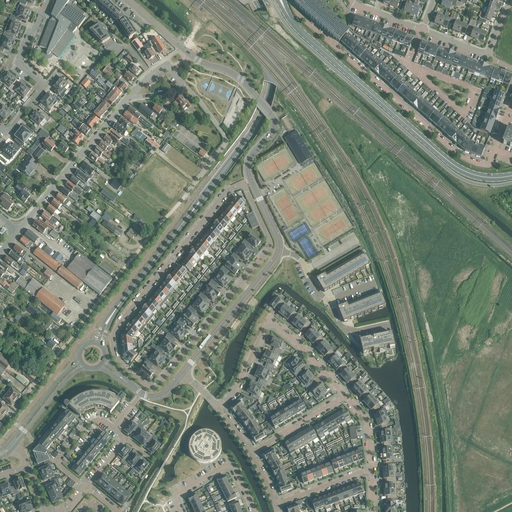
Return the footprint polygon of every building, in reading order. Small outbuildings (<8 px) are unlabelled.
[(72,0),(57,0),(51,17),(52,17),(51,20),(50,20),(39,47),(46,49),(45,51),(44,51),(43,53),(43,55),(43,57),(45,59),(48,60),(50,59),(52,58),(53,56),(52,55),(53,54),(58,58),(75,35),(73,34),(77,28),(78,29),(85,19),(82,16),(85,13),(73,5),(75,2),(72,0)] [(91,0),(112,18),(109,21),(112,24),(115,21),(118,24),(129,40),(138,34),(128,19),(126,20),(121,14),(122,13),(107,0),(91,0)] [(245,0),(250,7),(254,14),(267,12),(262,1),(261,0),(245,0)] [(308,0),(295,0),(294,2),(299,7),(339,42),(342,39),(344,36),(347,33),(308,0)] [(400,0),(398,0),(392,0),(390,6),(396,9),(400,0)] [(410,14),(410,15),(413,16),(414,15),(417,16),(420,8),(416,7),(418,0),(415,0),(414,3),(413,6),(411,13),(411,12),(410,14)] [(449,9),(451,5),(455,7),(457,1),(453,0),(451,0),(450,2),(445,0),(443,0),(441,6),(449,9)] [(20,3),(19,6),(17,11),(20,12),(28,16),(29,14),(30,15),(31,11),(30,11),(25,8),(26,5),(20,3)] [(413,6),(407,3),(404,11),(410,14),(411,12),(411,13),(413,6)] [(489,3),(487,8),(494,11),(495,9),(496,10),(498,6),(496,6),(489,3)] [(485,14),(492,17),(494,11),(487,8),(485,14)] [(11,15),(10,18),(13,19),(16,20),(19,22),(20,19),(26,21),(27,21),(29,18),(28,17),(28,16),(20,12),(18,17),(11,15)] [(492,17),(485,14),(482,13),(480,18),(479,22),(485,24),(486,21),(490,23),(492,17)] [(434,23),(440,26),(443,17),(437,15),(434,23)] [(357,28),(360,18),(356,16),(354,21),(352,20),(350,25),(357,28)] [(443,17),(440,26),(446,28),(449,20),(443,17)] [(12,22),(10,27),(19,31),(19,29),(20,29),(21,26),(20,26),(21,25),(15,23),(16,20),(13,19),(10,18),(9,21),(12,22)] [(360,18),(357,28),(361,29),(365,20),(360,18)] [(365,20),(361,29),(366,31),(369,22),(365,20)] [(366,31),(370,33),(374,23),(369,22),(366,31)] [(452,30),(458,33),(461,24),(456,22),(452,30)] [(370,33),(375,34),(378,25),(374,23),(370,33)] [(467,27),(461,24),(458,33),(464,35),(467,27)] [(102,44),(110,38),(105,31),(107,30),(103,27),(101,28),(99,25),(91,30),(96,37),(98,37),(102,44)] [(375,34),(380,37),(384,27),(378,25),(375,34)] [(4,34),(9,36),(11,34),(16,36),(17,36),(19,32),(18,32),(19,31),(10,27),(7,26),(4,34)] [(390,29),(384,27),(380,37),(386,39),(390,29)] [(391,41),(392,41),(395,31),(390,29),(386,39),(392,41),(391,41)] [(476,39),(479,34),(480,31),(474,29),(471,37),(476,39)] [(401,33),(395,31),(392,41),(397,43),(401,33)] [(480,31),(479,34),(476,39),(483,42),(486,34),(480,31)] [(406,36),(401,33),(397,43),(403,45),(406,36)] [(9,36),(4,34),(2,37),(6,38),(4,43),(12,47),(13,45),(14,46),(15,42),(14,42),(14,41),(8,39),(9,36)] [(346,37),(343,40),(341,42),(345,46),(352,38),(348,35),(346,37)] [(407,36),(406,36),(403,45),(409,47),(412,38),(407,36)] [(345,46),(349,49),(355,41),(352,38),(345,46)] [(132,43),(138,51),(142,48),(145,53),(149,60),(151,59),(152,59),(153,58),(154,57),(154,56),(151,52),(150,50),(151,49),(147,44),(143,46),(137,39),(132,43)] [(160,54),(165,50),(161,43),(158,45),(155,40),(154,41),(153,40),(152,41),(149,42),(152,46),(154,45),(160,54)] [(352,52),(359,44),(355,41),(349,49),(352,52)] [(427,44),(421,41),(417,53),(423,55),(427,44)] [(12,47),(4,43),(2,48),(0,47),(0,51),(3,52),(4,50),(10,52),(11,52),(12,48),(12,47)] [(352,52),(356,55),(363,48),(359,44),(352,52)] [(423,55),(428,58),(433,46),(427,44),(423,55)] [(439,48),(433,46),(428,58),(429,58),(430,55),(435,57),(439,48)] [(356,55),(360,58),(366,51),(363,48),(356,55)] [(439,62),(440,62),(444,50),(439,48),(435,57),(435,58),(435,57),(440,59),(439,62)] [(440,62),(445,64),(450,52),(444,50),(440,62)] [(360,58),(363,61),(370,54),(366,51),(360,58),(360,59),(360,58)] [(445,64),(451,66),(455,54),(450,52),(445,64)] [(130,54),(125,59),(131,64),(134,59),(132,57),(130,54)] [(370,54),(363,61),(367,65),(373,57),(370,54)] [(461,57),(456,54),(455,54),(451,66),(456,68),(461,57)] [(375,55),(373,57),(367,65),(370,68),(377,60),(379,59),(375,55)] [(458,66),(463,68),(467,59),(461,57),(456,68),(457,68),(458,66)] [(467,59),(463,68),(468,70),(467,72),(468,72),(472,61),(467,59)] [(377,60),(370,68),(374,71),(381,64),(377,60)] [(468,72),(473,75),(478,63),(475,62),(475,61),(473,61),(472,61),(468,72)] [(374,71),(379,75),(387,66),(382,62),(381,64),(374,71)] [(474,72),(480,74),(483,65),(478,63),(473,75),(474,75),(474,72)] [(131,68),(129,70),(136,76),(136,75),(136,76),(137,75),(138,74),(138,73),(139,71),(132,64),(130,66),(131,68)] [(483,65),(480,74),(485,77),(489,67),(483,65)] [(379,75),(382,78),(389,71),(391,69),(387,66),(379,75)] [(491,79),(495,69),(494,69),(489,67),(485,77),(491,79)] [(102,74),(107,77),(109,79),(113,74),(106,68),(102,74)] [(495,69),(491,79),(496,81),(500,71),(495,69)] [(99,76),(100,74),(95,72),(94,72),(93,71),(89,75),(96,80),(98,77),(99,76)] [(134,78),(134,77),(128,72),(126,74),(123,71),(121,74),(125,77),(131,82),(132,80),(133,80),(134,79),(134,78)] [(382,78),(386,82),(393,74),(389,71),(382,78)] [(496,81),(502,83),(506,74),(500,71),(496,81)] [(0,82),(2,80),(6,84),(12,76),(11,75),(9,72),(8,73),(4,78),(1,76),(0,77),(0,82)] [(386,82),(390,85),(397,78),(396,77),(393,74),(386,82)] [(506,74),(502,83),(508,85),(511,76),(506,74)] [(398,75),(396,77),(397,78),(390,85),(394,89),(401,81),(402,79),(398,75)] [(11,92),(15,87),(12,85),(16,80),(17,79),(14,77),(13,77),(12,76),(6,84),(4,86),(8,89),(8,90),(11,92)] [(58,81),(57,83),(65,89),(68,84),(70,87),(73,84),(68,80),(66,82),(61,78),(60,78),(57,81),(58,81)] [(394,89),(398,92),(404,84),(401,81),(394,89)] [(115,88),(110,84),(108,82),(106,85),(110,89),(116,94),(119,96),(122,93),(115,88)] [(123,92),(127,87),(126,85),(122,82),(120,85),(117,82),(114,85),(123,92)] [(15,87),(11,92),(13,94),(15,91),(19,95),(25,87),(24,86),(25,86),(22,83),(21,84),(17,89),(15,87)] [(65,89),(57,83),(56,84),(56,83),(53,86),(54,87),(58,91),(57,93),(61,97),(64,95),(61,93),(65,89)] [(398,92),(402,95),(408,88),(404,84),(405,84),(404,84),(398,92)] [(29,91),(30,90),(27,88),(25,87),(19,95),(24,98),(21,101),(24,103),(28,98),(26,96),(30,91),(29,91)] [(402,95),(405,99),(412,91),(408,88),(402,95)] [(118,97),(119,96),(116,94),(110,89),(108,92),(110,94),(116,100),(118,97)] [(114,103),(116,100),(110,94),(109,96),(107,94),(102,90),(101,91),(111,100),(114,103)] [(113,103),(114,103),(111,100),(101,91),(99,93),(104,97),(106,99),(105,100),(111,106),(113,103)] [(412,91),(405,99),(409,102),(416,94),(412,91)] [(417,92),(416,94),(409,102),(413,106),(420,98),(422,96),(417,92)] [(493,96),(502,100),(504,95),(495,92),(493,96)] [(54,106),(60,99),(55,95),(53,98),(48,94),(47,93),(45,96),(45,97),(45,98),(52,104),(54,106)] [(90,100),(82,94),(79,97),(81,99),(83,98),(88,102),(90,100)] [(189,108),(191,106),(187,101),(186,101),(181,96),(176,101),(174,103),(177,106),(179,104),(182,108),(186,105),(189,108)] [(491,101),(501,105),(502,100),(493,96),(491,101)] [(97,101),(108,110),(111,107),(104,102),(103,103),(101,101),(96,97),(95,99),(97,101)] [(52,104),(45,98),(44,99),(43,99),(40,102),(41,102),(41,103),(39,106),(43,110),(44,109),(49,113),(51,110),(48,108),(52,104)] [(413,106),(417,109),(424,102),(424,101),(420,98),(413,106)] [(425,100),(424,101),(424,102),(417,109),(421,112),(428,105),(429,103),(425,100)] [(99,108),(105,113),(108,110),(97,101),(96,102),(100,106),(99,108)] [(501,105),(491,101),(489,106),(499,110),(501,105)] [(170,111),(173,109),(168,102),(165,105),(170,111)] [(105,113),(99,108),(98,109),(96,107),(96,108),(94,106),(91,103),(89,105),(94,109),(103,116),(105,113)] [(67,112),(70,108),(66,104),(62,109),(67,112)] [(152,119),(154,117),(151,116),(153,113),(142,105),(139,109),(152,119)] [(165,115),(167,112),(165,110),(162,108),(162,109),(156,105),(153,110),(159,114),(161,112),(165,115)] [(421,112),(425,116),(432,108),(428,105),(421,112)] [(499,110),(489,106),(488,111),(497,115),(499,110)] [(140,116),(136,113),(137,111),(135,110),(131,107),(128,111),(136,117),(135,118),(138,120),(148,127),(150,125),(140,117),(140,116)] [(215,167),(208,176),(218,163),(218,164),(226,154),(236,141),(244,131),(249,123),(252,117),(255,111),(257,107),(256,107),(252,115),(249,122),(244,128),(232,144),(215,167)] [(428,119),(429,119),(435,112),(435,111),(432,108),(425,116),(428,119)] [(103,116),(94,109),(93,110),(95,112),(94,114),(100,119),(103,116)] [(12,118),(16,113),(13,111),(11,113),(7,110),(1,117),(2,118),(5,121),(5,120),(9,116),(12,118)] [(36,122),(35,123),(38,127),(45,119),(48,122),(51,118),(43,112),(40,110),(38,113),(35,111),(34,113),(33,112),(31,116),(30,117),(36,122)] [(497,115),(488,111),(486,116),(495,119),(497,115)] [(130,121),(131,120),(135,123),(137,120),(127,112),(124,116),(130,121)] [(439,115),(435,112),(429,119),(433,123),(439,115)] [(433,123),(436,126),(443,118),(439,115),(433,123)] [(89,116),(87,118),(92,122),(96,125),(99,121),(93,116),(91,118),(89,116)] [(287,116),(282,119),(289,131),(294,128),(287,116)] [(484,121),(493,124),(495,120),(495,119),(486,116),(484,121)] [(92,129),(96,125),(92,122),(87,118),(86,120),(88,122),(86,124),(92,129)] [(134,126),(132,125),(126,120),(126,121),(123,118),(120,121),(122,123),(121,125),(125,128),(128,125),(132,129),(134,126)] [(206,201),(221,182),(237,161),(244,153),(251,144),(257,135),(263,125),(266,119),(266,118),(260,130),(253,139),(242,153),(223,178),(206,201)] [(437,126),(440,129),(447,122),(443,118),(436,126),(437,126)] [(86,136),(90,131),(84,126),(83,127),(75,121),(72,124),(86,136)] [(493,124),(484,121),(482,125),(491,129),(493,124)] [(447,122),(440,129),(444,133),(451,125),(450,125),(447,122)] [(452,123),(450,125),(451,125),(444,133),(448,136),(455,128),(455,129),(456,127),(452,123)] [(123,136),(127,132),(117,124),(113,128),(120,133),(123,136)] [(482,125),(480,130),(489,134),(491,129),(482,125)] [(61,126),(57,130),(62,135),(66,130),(61,126)] [(18,131),(28,140),(33,133),(26,127),(25,129),(22,127),(22,128),(21,128),(18,131)] [(448,136),(452,140),(459,132),(458,132),(455,129),(455,128),(448,136)] [(511,145),(511,129),(508,128),(503,142),(511,145)] [(85,138),(79,133),(74,129),(71,133),(81,142),(85,138)] [(121,140),(123,141),(127,145),(128,142),(122,137),(121,137),(112,130),(109,134),(117,140),(118,141),(119,140),(121,140)] [(460,130),(458,132),(459,132),(452,140),(456,143),(463,136),(464,134),(460,130)] [(17,139),(15,141),(22,147),(28,140),(18,131),(15,135),(15,136),(15,137),(16,138),(17,139)] [(41,131),(38,135),(40,136),(44,140),(45,139),(46,140),(47,140),(49,137),(41,131)] [(284,138),(300,165),(312,157),(296,131),(284,138)] [(143,141),(146,137),(139,132),(136,136),(143,141)] [(78,146),(81,142),(71,133),(69,135),(74,139),(72,141),(78,146)] [(115,146),(117,143),(107,135),(104,140),(110,145),(112,143),(115,146)] [(463,136),(456,143),(460,147),(467,139),(463,136)] [(148,139),(144,143),(155,152),(158,147),(148,139)] [(460,147),(465,151),(470,142),(467,139),(460,147)] [(55,147),(54,145),(49,142),(47,140),(46,140),(42,145),(51,152),(55,147)] [(110,151),(112,149),(102,141),(99,145),(105,150),(107,148),(110,151)] [(65,153),(69,148),(66,145),(66,144),(63,142),(59,147),(65,153)] [(474,144),(470,142),(465,151),(471,153),(474,144)] [(12,148),(11,147),(8,144),(3,151),(5,152),(3,155),(10,161),(12,158),(18,152),(17,152),(20,148),(15,144),(12,148)] [(165,154),(170,148),(166,144),(161,151),(165,154)] [(471,153),(476,155),(479,146),(474,144),(471,153)] [(484,148),(479,146),(476,155),(481,157),(484,148)] [(109,159),(110,157),(98,147),(94,151),(100,156),(102,154),(109,159)] [(37,158),(43,151),(39,148),(34,155),(37,158)] [(204,158),(207,153),(202,149),(199,154),(204,158)] [(104,162),(99,158),(93,153),(89,157),(96,162),(97,160),(101,162),(110,170),(112,168),(109,166),(104,163),(104,162)] [(35,161),(27,155),(23,160),(26,162),(19,169),(29,178),(36,170),(31,166),(35,161)] [(85,162),(80,168),(86,173),(85,175),(90,179),(93,176),(91,174),(95,170),(85,162)] [(89,182),(93,186),(95,183),(91,180),(78,170),(75,174),(81,179),(82,178),(88,183),(89,182)] [(87,192),(90,189),(74,176),(70,180),(77,186),(78,184),(81,186),(81,187),(83,189),(87,192)] [(112,185),(118,190),(122,186),(115,180),(112,185)] [(72,191),(74,189),(80,195),(82,193),(75,187),(69,182),(66,186),(72,191)] [(26,188),(20,183),(16,189),(18,191),(19,191),(17,193),(20,195),(18,197),(25,203),(27,200),(26,200),(29,196),(23,191),(26,188)] [(69,196),(76,202),(78,199),(67,190),(64,188),(61,192),(67,197),(69,196)] [(106,192),(104,195),(113,202),(116,199),(106,192)] [(1,204),(8,210),(13,204),(8,200),(10,198),(5,194),(0,200),(3,202),(1,204)] [(60,194),(56,198),(63,203),(65,205),(69,201),(65,198),(63,196),(60,194)] [(233,202),(241,209),(244,204),(243,204),(245,201),(239,196),(237,199),(236,198),(233,202)] [(52,204),(58,209),(57,210),(57,211),(61,214),(63,212),(60,209),(61,208),(59,207),(62,204),(59,202),(55,199),(52,204)] [(237,213),(241,209),(233,202),(229,207),(237,213)] [(54,214),(57,211),(57,210),(54,208),(51,205),(47,210),(53,215),(52,216),(57,220),(59,218),(54,214)] [(234,217),(237,213),(229,207),(226,211),(234,217)] [(223,215),(230,221),(234,217),(226,211),(223,215)] [(47,221),(45,223),(54,230),(56,227),(53,225),(54,224),(55,224),(57,222),(45,212),(44,212),(43,214),(43,215),(42,217),(47,221)] [(90,217),(96,221),(99,217),(93,212),(90,217)] [(73,213),(72,215),(76,218),(78,220),(81,222),(83,221),(79,218),(77,216),(73,213)] [(112,219),(105,213),(102,217),(109,222),(112,219)] [(135,215),(133,217),(145,226),(147,224),(135,215)] [(227,226),(230,221),(223,215),(219,219),(227,226)] [(98,223),(93,219),(88,224),(93,228),(98,223)] [(224,230),(227,226),(219,219),(218,221),(217,220),(215,223),(224,230)] [(43,234),(49,227),(42,221),(40,224),(36,220),(32,225),(43,234)] [(105,220),(101,224),(113,233),(116,231),(117,229),(105,220)] [(220,234),(224,230),(215,223),(213,225),(214,226),(212,227),(220,234)] [(140,233),(142,230),(135,224),(132,227),(140,233)] [(212,227),(209,232),(217,238),(220,234),(212,227)] [(36,235),(31,231),(30,230),(25,236),(31,241),(36,235)] [(49,234),(56,239),(59,236),(52,230),(49,234)] [(129,232),(126,235),(132,240),(135,236),(129,232)] [(214,242),(217,238),(209,232),(206,236),(215,244),(214,242)] [(247,237),(243,241),(249,246),(251,244),(255,247),(256,246),(257,246),(261,242),(252,235),(249,239),(247,237)] [(206,236),(202,240),(212,248),(215,244),(206,236)] [(24,237),(20,242),(29,249),(33,244),(30,241),(30,242),(24,237)] [(212,248),(202,240),(199,244),(207,251),(210,247),(212,248)] [(247,248),(249,246),(243,241),(241,244),(243,245),(240,249),(238,248),(249,257),(252,254),(251,253),(252,252),(247,248)] [(207,251),(199,244),(195,248),(203,255),(207,251)] [(29,255),(27,254),(17,246),(14,250),(20,255),(23,258),(25,260),(29,255)] [(43,251),(46,254),(48,255),(52,251),(47,247),(43,251)] [(55,271),(60,265),(38,248),(33,254),(55,271)] [(200,259),(203,255),(195,248),(194,250),(193,250),(191,252),(202,261),(202,260),(200,259)] [(246,261),(249,257),(238,248),(232,255),(238,259),(240,257),(245,261),(246,260),(246,261)] [(18,263),(18,262),(20,263),(23,259),(17,255),(12,251),(9,255),(18,263)] [(202,261),(191,252),(189,255),(190,255),(188,257),(198,265),(202,261)] [(325,274),(316,279),(318,282),(323,292),(324,292),(324,291),(326,290),(327,291),(327,290),(329,289),(329,288),(331,287),(332,288),(332,287),(334,286),(335,286),(334,285),(337,283),(337,285),(338,284),(337,284),(339,283),(340,283),(339,282),(342,280),(342,281),(343,281),(344,280),(345,280),(344,279),(347,277),(348,278),(350,277),(350,276),(352,274),(353,275),(355,274),(355,273),(357,271),(358,272),(360,271),(360,270),(362,268),(363,269),(365,268),(366,268),(365,267),(368,265),(368,266),(369,266),(368,266),(371,264),(365,255),(364,253),(326,276),(325,274)] [(112,279),(96,266),(80,254),(74,261),(67,269),(83,282),(99,295),(112,279)] [(232,255),(227,261),(238,271),(239,270),(238,270),(241,267),(240,267),(241,266),(236,262),(238,259),(232,255)] [(16,267),(18,265),(8,257),(4,261),(11,266),(13,264),(16,267)] [(198,265),(188,257),(185,261),(193,267),(196,263),(198,265)] [(189,272),(193,267),(185,261),(181,265),(182,266),(187,270),(189,272)] [(235,275),(238,271),(227,261),(222,268),(227,273),(229,270),(235,275)] [(6,272),(7,270),(12,274),(12,273),(13,274),(14,272),(3,263),(0,266),(0,267),(1,269),(0,270),(5,274),(6,272)] [(101,263),(98,266),(110,275),(113,272),(101,263)] [(27,272),(29,269),(23,264),(21,267),(23,269),(27,272)] [(175,270),(183,276),(187,272),(186,272),(181,267),(179,266),(175,270)] [(83,283),(74,276),(62,267),(57,273),(78,289),(83,283)] [(216,275),(218,276),(228,284),(230,280),(230,279),(225,275),(227,273),(222,268),(216,275)] [(7,280),(9,278),(0,270),(0,277),(1,278),(3,276),(7,280)] [(49,278),(52,274),(47,270),(44,274),(49,278)] [(180,281),(183,276),(175,270),(172,274),(180,281)] [(170,276),(168,278),(176,285),(180,281),(172,274),(170,276)] [(228,284),(218,276),(216,275),(211,281),(216,286),(218,283),(223,288),(224,287),(225,287),(228,284)] [(20,277),(16,282),(24,289),(28,283),(20,277)] [(173,289),(176,285),(168,278),(166,281),(165,283),(173,289)] [(0,287),(0,288),(0,287),(0,283),(4,287),(3,287),(12,294),(14,291),(10,287),(9,288),(0,280),(0,287)] [(42,288),(33,280),(25,290),(35,297),(42,288)] [(214,288),(216,286),(211,281),(209,284),(210,285),(207,289),(217,297),(220,293),(214,288)] [(10,287),(14,291),(19,286),(14,282),(10,287)] [(161,287),(171,295),(169,293),(173,289),(165,283),(161,287)] [(168,299),(171,295),(161,287),(158,291),(168,299)] [(43,288),(35,298),(58,316),(65,306),(43,288)] [(202,292),(200,294),(205,299),(207,297),(212,301),(213,300),(214,301),(217,297),(207,289),(204,293),(202,292)] [(168,299),(158,291),(155,295),(164,303),(163,301),(166,298),(168,299)] [(200,299),(196,303),(206,310),(209,307),(208,306),(209,305),(204,301),(205,299),(200,294),(198,297),(200,299)] [(347,304),(337,308),(343,322),(344,322),(344,321),(346,320),(347,321),(348,320),(350,319),(351,320),(351,318),(353,317),(354,318),(357,317),(358,317),(358,316),(361,315),(361,316),(361,315),(364,314),(365,314),(368,312),(368,313),(368,312),(371,311),(372,311),(375,310),(378,308),(378,309),(379,309),(379,308),(382,307),(386,305),(381,294),(351,306),(348,307),(347,304)] [(155,295),(151,299),(161,307),(164,303),(155,295)] [(274,298),(272,300),(272,301),(269,305),(270,305),(274,309),(275,307),(278,309),(284,302),(278,296),(277,296),(274,298)] [(161,307),(151,299),(148,304),(156,310),(159,306),(161,307)] [(284,302),(278,309),(280,311),(279,313),(283,316),(290,308),(283,303),(284,302)] [(203,314),(206,310),(196,303),(193,307),(191,305),(189,308),(195,312),(197,310),(202,314),(202,313),(203,314)] [(146,305),(144,307),(154,316),(154,315),(152,314),(156,310),(148,304),(146,305)] [(36,315),(39,312),(30,305),(26,310),(35,316),(36,315)] [(151,320),(154,316),(144,307),(142,310),(141,312),(151,320)] [(189,312),(185,316),(195,324),(198,320),(197,320),(198,319),(193,315),(195,312),(189,308),(187,310),(189,312)] [(287,320),(289,318),(291,320),(297,313),(290,308),(283,316),(287,320)] [(141,312),(138,316),(147,324),(151,320),(141,312)] [(297,314),(297,313),(291,320),(293,322),(292,324),(296,327),(304,318),(302,320),(296,314),(297,314)] [(147,324),(138,316),(134,320),(142,327),(145,323),(147,324)] [(180,318),(178,321),(184,326),(186,323),(191,328),(195,324),(185,316),(182,320),(180,318)] [(311,323),(304,318),(296,327),(301,331),(302,329),(305,331),(311,323)] [(131,324),(139,331),(142,327),(134,320),(131,324)] [(182,328),(184,326),(178,321),(176,324),(178,325),(175,329),(184,337),(187,334),(186,333),(187,332),(182,328)] [(63,330),(68,334),(72,328),(68,324),(63,330)] [(135,335),(139,331),(131,324),(127,329),(135,335)] [(305,335),(309,340),(317,333),(312,326),(305,332),(307,334),(305,335)] [(132,340),(135,335),(127,329),(121,336),(132,340)] [(169,332),(167,334),(173,339),(175,337),(180,341),(181,340),(184,337),(175,329),(171,333),(169,332)] [(313,344),(315,342),(317,345),(324,338),(323,339),(317,333),(309,340),(313,344)] [(362,354),(363,354),(363,353),(368,352),(368,353),(368,351),(373,350),(373,352),(379,351),(379,352),(379,351),(384,350),(384,351),(385,351),(384,350),(384,348),(389,347),(389,348),(389,347),(394,345),(394,347),(395,346),(394,343),(394,341),(392,333),(390,333),(389,334),(385,335),(384,335),(383,335),(382,335),(380,336),(375,337),(372,337),(371,338),(369,338),(368,338),(366,339),(362,340),(360,340),(359,340),(361,348),(361,349),(362,351),(362,354)] [(171,341),(173,339),(167,334),(165,337),(167,338),(164,342),(173,350),(177,346),(171,341)] [(56,344),(46,336),(44,338),(49,342),(48,344),(53,348),(56,344)] [(121,336),(122,346),(132,345),(132,340),(121,336)] [(274,351),(280,354),(285,344),(280,341),(277,339),(277,340),(273,338),(271,344),(271,346),(275,348),(274,351)] [(330,345),(324,338),(317,345),(318,347),(317,348),(320,353),(330,345)] [(171,354),(173,350),(164,342),(160,346),(159,345),(156,348),(162,352),(164,350),(169,354),(170,353),(171,354)] [(133,351),(132,345),(122,346),(123,356),(133,351)] [(330,345),(320,353),(324,357),(326,355),(328,358),(333,353),(328,346),(330,345)] [(156,352),(153,356),(162,363),(165,360),(165,359),(160,354),(162,352),(156,348),(154,350),(156,352)] [(137,355),(133,351),(123,356),(131,363),(137,355)] [(266,352),(264,355),(277,361),(280,354),(274,351),(273,353),(268,351),(267,352),(266,352)] [(10,356),(6,360),(11,364),(12,362),(15,364),(15,365),(17,366),(18,366),(23,370),(26,366),(10,353),(9,355),(8,355),(10,356)] [(23,361),(34,370),(40,362),(29,353),(23,361)] [(329,362),(332,366),(341,359),(335,353),(329,358),(331,361),(329,362)] [(0,365),(6,370),(11,364),(0,355),(0,365)] [(277,361),(264,355),(262,361),(268,364),(267,366),(273,369),(277,361)] [(160,367),(162,363),(153,356),(150,360),(148,358),(146,361),(151,365),(153,363),(158,367),(159,366),(160,367)] [(290,370),(300,362),(297,358),(297,359),(296,358),(291,362),(289,360),(284,364),(290,370)] [(341,359),(332,366),(336,371),(338,369),(340,371),(346,366),(341,359)] [(151,365),(146,361),(139,369),(143,373),(143,374),(145,376),(146,375),(150,378),(153,373),(154,371),(149,368),(151,365)] [(296,377),(301,373),(299,371),(304,366),(300,361),(300,362),(290,370),(290,371),(292,369),(295,373),(294,375),(296,377)] [(273,369),(267,366),(265,369),(260,367),(260,368),(259,367),(257,371),(267,376),(269,371),(271,372),(273,369)] [(346,366),(340,371),(342,374),(340,375),(344,379),(351,373),(346,367),(346,366)] [(261,379),(259,382),(265,385),(269,377),(267,376),(257,371),(255,375),(256,376),(255,377),(261,379)] [(301,384),(312,375),(309,371),(308,372),(307,371),(303,375),(301,373),(296,377),(301,384)] [(344,379),(347,384),(349,382),(351,384),(357,379),(351,373),(344,379)] [(312,375),(301,384),(302,384),(303,382),(307,386),(305,388),(307,390),(312,386),(310,384),(315,380),(314,379),(314,378),(312,375)] [(356,393),(364,386),(365,385),(359,379),(352,385),(354,387),(352,389),(356,393)] [(249,387),(260,392),(262,387),(264,388),(265,385),(259,382),(258,385),(252,382),(249,387)] [(314,388),(312,386),(307,390),(309,393),(311,391),(314,395),(313,397),(323,388),(319,383),(314,388)] [(363,398),(370,392),(364,386),(356,393),(360,397),(361,396),(363,398)] [(20,396),(10,387),(8,389),(10,391),(8,394),(16,401),(18,399),(18,400),(21,397),(20,396)] [(260,392),(249,387),(247,391),(248,391),(248,392),(253,395),(252,398),(257,400),(258,401),(262,392),(260,392)] [(323,388),(313,397),(319,403),(324,399),(322,397),(326,393),(325,392),(326,391),(323,388)] [(121,403),(125,400),(125,399),(121,395),(118,398),(116,397),(115,396),(108,393),(101,391),(93,391),(85,393),(78,396),(72,400),(68,404),(67,404),(67,403),(66,403),(66,404),(65,404),(65,405),(65,406),(66,406),(67,408),(68,407),(80,416),(83,413),(87,411),(90,409),(95,408),(99,408),(99,409),(99,410),(102,410),(102,409),(103,409),(107,411),(111,413),(120,402),(121,403)] [(367,406),(375,400),(376,399),(370,392),(363,398),(365,400),(363,402),(367,406)] [(15,403),(16,401),(8,394),(5,397),(3,396),(1,398),(12,406),(13,405),(13,406),(15,403)] [(299,398),(295,401),(302,411),(305,409),(299,398)] [(380,406),(375,400),(367,406),(371,410),(373,409),(375,411),(380,406)] [(235,413),(243,406),(239,401),(235,405),(234,404),(231,407),(232,407),(231,409),(235,413)] [(302,411),(295,401),(291,403),(297,414),(302,411)] [(0,411),(4,415),(6,413),(7,413),(9,411),(8,410),(9,409),(0,402),(0,411)] [(292,417),(297,414),(291,403),(286,406),(292,417)] [(243,406),(235,413),(235,414),(235,413),(239,418),(246,411),(243,407),(243,406)] [(292,417),(286,406),(282,409),(288,419),(292,417)] [(374,416),(376,421),(385,417),(388,416),(385,408),(375,412),(376,415),(374,416)] [(282,409),(277,412),(283,422),(288,419),(282,409)] [(63,415),(70,421),(73,416),(66,410),(63,415)] [(345,410),(340,413),(345,421),(346,423),(351,420),(350,418),(351,417),(348,414),(347,414),(345,410)] [(246,411),(239,418),(243,422),(242,422),(243,422),(253,415),(251,416),(246,411)] [(272,414),(279,425),(283,422),(277,412),(272,414)] [(341,424),(345,421),(340,413),(336,416),(341,424)] [(279,425),(272,414),(268,417),(274,427),(279,425)] [(66,425),(70,421),(63,415),(59,419),(66,425)] [(246,427),(257,420),(253,415),(243,422),(246,427)] [(336,416),(331,418),(336,426),(341,424),(336,416)] [(385,417),(376,421),(378,426),(381,425),(382,428),(388,425),(385,417)] [(331,418),(327,421),(332,429),(336,426),(331,418)] [(56,423),(63,429),(66,425),(59,419),(56,423)] [(126,431),(125,432),(128,435),(129,434),(130,435),(134,430),(136,432),(142,425),(139,423),(138,424),(133,420),(125,431),(126,431)] [(247,427),(250,432),(258,427),(255,421),(257,420),(246,427),(247,427)] [(327,421),(323,423),(328,432),(332,429),(327,421)] [(60,433),(63,429),(56,423),(52,427),(60,433)] [(323,423),(318,426),(323,434),(328,432),(323,423)] [(138,434),(134,439),(135,439),(134,440),(137,443),(138,442),(139,442),(146,434),(141,430),(144,427),(142,425),(136,432),(138,434)] [(318,426),(314,429),(319,437),(323,434),(318,426)] [(49,431),(56,437),(60,433),(52,427),(49,431)] [(252,437),(263,431),(261,432),(258,427),(250,432),(252,437)] [(311,428),(306,431),(313,441),(317,438),(311,428)] [(381,438),(390,437),(393,437),(392,428),(382,429),(382,432),(380,433),(380,435),(379,435),(380,437),(381,438)] [(53,441),(56,437),(49,431),(46,436),(53,441)] [(189,446),(189,447),(189,448),(189,449),(189,450),(189,451),(190,452),(190,453),(190,454),(191,455),(191,456),(192,456),(192,457),(192,458),(193,458),(193,459),(194,459),(194,460),(195,460),(196,461),(197,461),(197,462),(198,462),(199,462),(200,463),(201,463),(202,463),(203,463),(204,463),(204,459),(208,458),(210,462),(209,462),(209,463),(210,463),(211,462),(212,462),(214,461),(215,460),(216,459),(217,458),(218,457),(219,455),(219,454),(220,454),(220,453),(220,452),(220,451),(221,450),(221,449),(221,447),(221,446),(221,444),(220,443),(220,442),(219,441),(219,439),(218,438),(217,437),(213,434),(212,433),(210,432),(209,432),(207,432),(206,431),(204,431),(203,432),(202,432),(200,432),(199,432),(198,433),(197,434),(196,434),(195,435),(194,436),(193,437),(192,438),(191,439),(190,441),(190,442),(189,443),(189,444),(189,446)] [(266,436),(263,431),(252,437),(255,443),(257,442),(261,440),(260,440),(266,436)] [(308,444),(313,441),(306,431),(302,433),(308,444)] [(100,436),(107,442),(110,438),(103,432),(100,436)] [(147,432),(146,434),(139,442),(140,443),(139,444),(142,446),(143,446),(148,441),(150,443),(156,436),(153,434),(152,436),(147,432)] [(302,433),(298,436),(304,446),(308,444),(302,433)] [(42,440),(49,446),(53,441),(46,436),(42,440)] [(100,436),(96,441),(103,446),(107,442),(100,436)] [(152,445),(148,450),(149,451),(148,452),(151,454),(152,453),(153,454),(160,446),(155,442),(158,438),(156,436),(150,443),(152,445)] [(299,449),(304,446),(298,436),(293,439),(299,449)] [(383,444),(384,446),(391,446),(390,437),(381,438),(381,444),(383,444)] [(289,441),(294,450),(295,452),(299,449),(293,439),(289,441)] [(46,450),(49,446),(42,440),(39,444),(46,450)] [(93,445),(100,451),(103,446),(96,441),(93,445)] [(289,452),(294,450),(289,441),(284,444),(289,452)] [(96,455),(100,451),(93,445),(89,449),(96,455)] [(392,445),(391,446),(384,446),(384,449),(382,450),(382,452),(381,452),(381,455),(382,455),(392,455),(393,454),(392,445)] [(49,460),(48,457),(45,457),(45,455),(47,452),(39,446),(33,453),(36,453),(38,460),(36,461),(38,464),(49,460)] [(131,451),(126,447),(117,457),(122,461),(121,462),(123,464),(129,457),(127,455),(131,451)] [(359,448),(354,450),(358,461),(363,459),(361,455),(362,454),(361,450),(360,451),(359,448)] [(86,453),(93,459),(96,455),(89,449),(86,453)] [(263,455),(266,461),(275,455),(275,456),(276,455),(272,450),(268,452),(267,452),(264,454),(263,455)] [(353,463),(358,461),(354,450),(349,452),(353,463)] [(349,452),(344,454),(348,465),(353,463),(349,452)] [(82,457),(90,463),(93,459),(86,453),(82,457)] [(126,466),(127,465),(132,469),(140,458),(139,458),(140,457),(137,454),(136,455),(135,454),(131,459),(129,457),(123,464),(126,466)] [(339,455),(340,458),(343,467),(348,465),(344,454),(339,455)] [(275,455),(266,461),(267,461),(270,466),(278,460),(275,456),(275,455)] [(393,463),(392,455),(382,455),(383,461),(385,461),(385,464),(393,463)] [(79,461),(86,467),(90,463),(82,457),(79,461)] [(340,458),(335,459),(339,468),(343,467),(340,458)] [(332,466),(334,470),(339,468),(335,459),(330,461),(332,466)] [(272,471),(282,466),(278,460),(270,466),(272,471)] [(76,466),(83,471),(86,467),(79,461),(76,466)] [(131,471),(134,473),(135,471),(139,475),(141,473),(148,465),(143,461),(139,466),(137,464),(131,471)] [(39,470),(42,476),(52,472),(49,466),(52,465),(51,462),(44,465),(45,468),(39,470)] [(328,462),(324,463),(328,475),(333,473),(328,462)] [(323,477),(328,475),(324,463),(319,465),(323,477)] [(383,468),(383,473),(396,473),(395,464),(385,465),(386,468),(383,468)] [(319,465),(314,467),(318,478),(323,477),(319,465)] [(83,471),(76,466),(72,470),(79,476),(83,471)] [(275,476),(284,472),(282,466),(272,471),(275,476)] [(313,480),(318,478),(314,467),(309,469),(313,480)] [(309,469),(304,471),(308,482),(313,480),(309,469)] [(304,484),(308,482),(304,471),(299,473),(300,474),(304,484)] [(51,482),(57,479),(56,476),(54,477),(52,472),(42,476),(44,481),(50,479),(51,482)] [(275,476),(277,482),(287,478),(284,472),(275,476),(275,477),(275,476)] [(383,476),(384,476),(384,479),(386,479),(386,482),(396,481),(396,473),(383,473),(383,474),(383,476)] [(101,487),(108,478),(103,474),(96,483),(101,487)] [(108,478),(101,487),(105,490),(114,480),(109,476),(108,478)] [(217,481),(219,485),(227,481),(228,481),(225,476),(217,481)] [(279,487),(289,484),(287,478),(277,482),(279,487)] [(16,487),(13,488),(16,495),(21,493),(20,490),(25,488),(23,483),(23,482),(22,480),(21,480),(21,479),(16,481),(16,482),(14,482),(16,487)] [(48,492),(58,488),(61,487),(57,479),(51,482),(52,485),(46,487),(48,492)] [(118,484),(114,480),(105,490),(109,494),(118,484)] [(219,485),(221,489),(229,485),(227,481),(219,485)] [(396,490),(396,481),(386,482),(386,485),(384,485),(384,491),(396,490)] [(360,483),(354,485),(358,495),(365,492),(363,487),(361,488),(360,483)] [(3,485),(7,496),(12,494),(13,496),(16,495),(13,488),(11,490),(8,484),(7,484),(3,485)] [(114,498),(121,489),(123,487),(118,484),(109,494),(114,498)] [(289,484),(279,487),(281,493),(283,493),(287,492),(287,491),(291,490),(289,484)] [(0,493),(0,494),(0,493),(0,501),(8,498),(7,496),(3,485),(2,485),(0,486),(0,493)] [(229,485),(221,489),(223,494),(232,489),(229,485)] [(358,495),(354,485),(350,487),(353,497),(358,495)] [(353,497),(350,487),(345,489),(349,499),(353,497)] [(48,492),(51,498),(60,494),(58,488),(48,492)] [(118,502),(125,493),(121,489),(114,498),(118,502)] [(223,494),(225,498),(234,494),(234,493),(232,489),(223,494)] [(344,500),(349,499),(345,489),(340,491),(344,500)] [(387,496),(387,499),(397,499),(396,490),(384,491),(385,496),(387,496)] [(127,491),(125,493),(118,502),(123,506),(132,495),(127,491)] [(344,500),(340,491),(335,493),(340,504),(339,502),(344,500)] [(234,493),(234,494),(225,498),(228,502),(236,498),(234,493)] [(335,506),(340,504),(335,493),(331,494),(335,506)] [(53,503),(63,499),(60,494),(51,498),(53,503)] [(190,503),(198,499),(196,494),(188,498),(190,503)] [(326,496),(330,508),(331,508),(330,506),(334,504),(335,506),(331,494),(326,496)] [(326,510),(330,508),(326,496),(321,498),(326,510)] [(326,510),(321,498),(316,500),(320,509),(324,508),(325,510),(326,510)] [(192,507),(200,503),(198,499),(190,503),(192,507)] [(15,503),(18,511),(31,506),(31,505),(29,500),(23,503),(21,500),(15,503)] [(315,511),(320,509),(316,500),(311,502),(315,511)] [(385,504),(385,510),(395,510),(396,504),(395,504),(395,501),(385,501),(385,504)] [(229,506),(231,510),(240,507),(238,502),(229,506)] [(194,511),(202,508),(200,503),(192,507),(194,511)]
